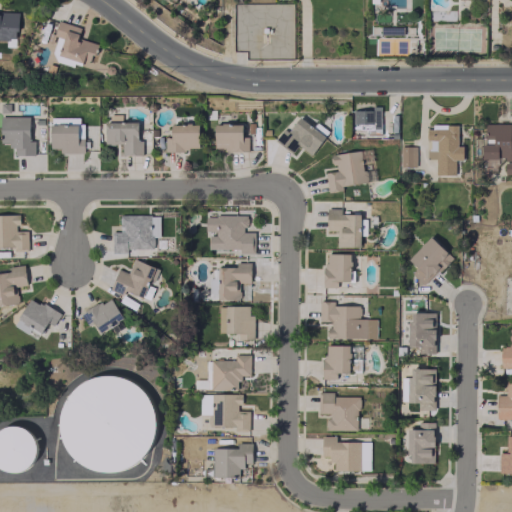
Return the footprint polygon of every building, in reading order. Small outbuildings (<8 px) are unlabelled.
[(58,54),(91,64),(97,43),(77,37),(80,27),(58,20),(53,35),(63,38),(58,54)] [(0,104),(0,112),(9,112),(10,102),(0,102),(0,104)] [(379,108),(353,109),(353,129),(367,129),(367,135),(380,135),(379,108)] [(0,116),(0,123),(0,144),(14,145),(14,155),(34,155),(34,140),(28,140),(29,116),(0,116)] [(324,136),(297,117),(287,132),(282,129),(274,140),(291,152),(297,145),(311,155),(324,136)] [(138,122),(104,122),(104,144),(122,144),(122,155),(142,155),(142,138),(138,138),(138,122)] [(511,159),(511,135),(510,136),(510,123),(482,124),(483,160),(511,159)] [(49,125),(50,148),(59,148),(59,153),(84,152),(83,124),(49,125)] [(164,137),(165,150),(198,150),(197,124),(170,125),(170,137),(164,137)] [(247,136),(241,136),(241,124),(213,125),(214,147),(224,147),(224,152),(248,151),(247,136)] [(457,124),(428,124),(428,140),(427,140),(427,158),(435,158),(435,175),(454,175),(454,160),(462,160),(462,146),(457,146),(457,124)] [(415,146),(400,146),(400,167),(415,167),(415,146)] [(327,192),(341,190),(341,185),(375,181),(374,169),(362,170),(360,151),(329,154),(331,165),(334,165),(335,171),(325,172),(327,192)] [(359,246),(360,214),(340,213),(340,208),(326,208),(326,230),(336,230),(336,246),(359,246)] [(111,232),(112,253),(126,253),(126,249),(153,248),(152,236),(159,236),(159,214),(119,214),(119,232),(111,232)] [(246,215),(206,214),(205,249),(239,249),(239,252),(252,253),(252,232),(245,232),(246,215)] [(424,285),(451,256),(429,236),(407,260),(415,268),(410,273),(424,285)] [(324,253),(323,287),(337,287),(337,281),(349,282),(350,254),(324,253)] [(127,272),(118,268),(109,289),(123,295),(124,290),(142,297),(155,267),(133,258),(127,272)] [(216,266),(217,300),(238,299),(238,283),(250,282),(250,262),(236,262),(236,266),(216,266)] [(26,284),(24,267),(0,268),(0,305),(17,304),(16,286),(26,284)] [(27,333),(30,327),(44,335),(57,311),(29,296),(14,325),(27,333)] [(92,321),(100,333),(123,318),(109,296),(81,315),(87,325),(92,321)] [(325,337),(375,338),(376,318),(359,318),(359,305),(332,305),(332,301),(319,301),(319,320),(330,320),(330,329),(325,329),(325,337)] [(253,339),(253,314),(249,314),(249,307),(219,306),(218,333),(237,333),(236,339),(253,339)] [(408,346),(421,346),(421,353),(434,353),(435,312),(408,311),(408,346)] [(511,327),(509,328),(509,346),(500,346),(500,366),(511,366),(511,327)] [(349,372),(348,345),(323,345),(323,379),(336,378),(336,372),(349,372)] [(249,375),(249,354),(234,354),(234,359),(209,360),(210,389),(238,388),(238,375),(249,375)] [(434,368),(407,368),(407,402),(417,402),(417,409),(434,409),(434,368)] [(111,471),(96,470),(81,464),(69,454),(61,441),(58,425),(60,410),(67,396),(78,384),(93,377),(109,375),(124,379),(138,387),(148,400),(154,415),(154,431),(149,446),(139,458),(126,467),(111,471)] [(510,412),(511,411),(511,380),(504,381),(504,395),(496,395),(496,419),(510,418),(510,412)] [(357,430),(358,396),(332,396),(332,392),(318,392),(318,412),(326,413),(326,429),(357,430)] [(240,393),(211,393),(211,426),(235,426),(235,432),(248,432),(248,410),(240,410),(240,393)] [(407,427),(406,462),(433,463),(434,421),(416,421),(416,428),(407,427)] [(10,471),(3,469),(0,467),(0,429),(4,427),(11,426),(19,426),(26,430),(31,435),(35,442),(36,449),(34,457),(30,463),(25,468),(18,471),(10,471)] [(498,452),(498,473),(511,473),(511,467),(511,435),(505,435),(505,452),(498,452)] [(331,470),(369,470),(369,441),(335,441),(335,436),(321,436),(321,456),(331,456),(331,470)] [(252,465),(251,443),(237,443),(237,447),(212,448),(213,477),(238,476),(238,465),(252,465)]
